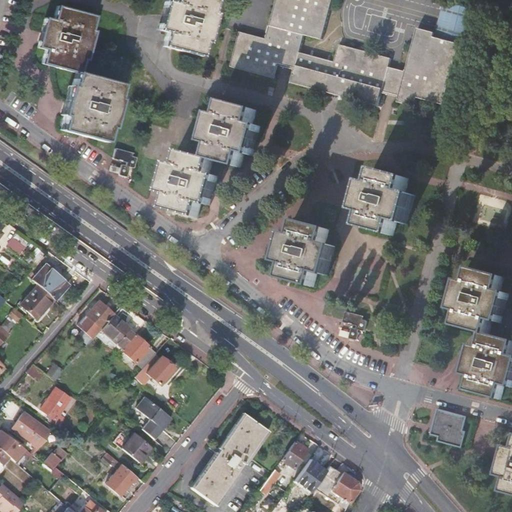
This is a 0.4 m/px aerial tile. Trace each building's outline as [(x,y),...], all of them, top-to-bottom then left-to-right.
[(163,16),(159,30),(167,33),(163,46),(201,56),(205,42),(207,43),(215,13),(211,12),(214,0),(175,0),(174,3),(167,1),(163,16)] [(241,32),(232,67),(275,79),(280,61),(288,63),(297,66),(292,84),(380,108),(384,90),(393,93),(402,95),(398,112),(416,117),(420,100),(430,102),(448,107),(464,46),(438,39),(439,35),(420,30),(408,74),(390,69),(393,60),(339,46),(334,64),(300,54),(305,36),(323,42),(333,0),(277,0),(267,39),(241,32)] [(94,17),(57,7),(53,21),(45,18),(42,29),(37,47),(45,49),(42,62),(76,72),(79,73),(83,59),(86,60),(94,32),(90,31),(94,17)] [(79,73),(76,72),(72,86),(69,85),(64,101),(61,115),(64,116),(61,129),(105,142),(109,128),(112,129),(119,100),(116,99),(120,85),(79,73)] [(213,160),(242,168),(246,153),(254,156),(257,144),(262,127),(253,124),(256,110),(226,102),(222,116),(215,114),(207,143),(214,145),(210,160),(213,160)] [(433,122),(430,132),(441,135),(444,125),(433,122)] [(115,148),(112,160),(121,163),(118,175),(126,178),(129,167),(134,169),(137,159),(132,157),(133,154),(115,148)] [(210,160),(183,153),(180,167),(171,165),(164,193),(173,196),(169,210),(198,218),(202,203),(212,205),(215,193),(219,177),(209,174),(213,160),(210,160)] [(363,201),(360,212),(368,214),(365,229),(394,237),(398,222),(408,224),(415,196),(405,193),(409,180),(379,172),(376,186),(367,184),(363,201)] [(502,227),(508,210),(486,203),(480,220),(502,227)] [(290,232),(295,233),(298,220),(293,219),(290,232)] [(284,248),(280,263),(288,266),(285,280),(314,288),(318,273),(328,275),(335,247),(325,244),(329,230),(299,223),(295,237),(287,235),(284,248)] [(7,247),(21,253),(25,245),(11,239),(7,247)] [(37,284),(19,304),(35,319),(53,299),(54,299),(68,285),(44,264),(31,279),(37,284)] [(463,282),(454,310),(463,313),(459,326),(487,334),(489,335),(493,321),(502,324),(504,315),(510,295),(500,292),(504,279),(474,270),(470,284),(463,282)] [(77,325),(92,339),(100,329),(113,314),(98,301),(77,325)] [(21,315),(13,308),(8,314),(16,321),(21,315)] [(347,313),(344,321),(358,325),(357,328),(365,330),(367,322),(362,320),(363,317),(347,313)] [(8,314),(0,323),(0,326),(6,332),(16,321),(8,314)] [(113,314),(100,329),(121,349),(133,335),(128,331),(129,329),(113,314)] [(6,332),(0,326),(0,343),(8,334),(6,332)] [(121,349),(120,350),(141,369),(155,354),(155,353),(134,334),(133,335),(121,349)] [(511,341),(489,335),(487,334),(482,349),(474,347),(467,375),(475,377),(472,391),(502,400),(506,386),(511,387),(511,341)] [(155,354),(141,369),(134,378),(138,381),(140,380),(143,383),(149,377),(160,385),(174,369),(160,357),(159,358),(155,354)] [(38,382),(44,373),(32,364),(26,372),(38,382)] [(52,366),(46,374),(55,380),(61,372),(52,366)] [(138,381),(134,378),(130,383),(134,386),(138,381)] [(55,389),(40,410),(60,424),(64,419),(58,415),(70,399),(55,389)] [(145,397),(135,408),(149,419),(141,429),(154,439),(172,418),(145,397)] [(460,447),(464,432),(462,431),(466,418),(439,410),(432,434),(439,436),(438,440),(460,447)] [(22,413),(11,428),(36,447),(47,431),(44,429),(22,413)] [(244,414),(191,489),(213,505),(266,430),(244,414)] [(149,454),(153,448),(134,432),(121,448),(139,462),(147,452),(149,454)] [(307,450),(294,442),(281,460),(294,469),(307,450)] [(511,446),(511,449),(503,447),(500,458),(495,475),(504,478),(500,492),(511,494),(511,446)] [(1,465),(8,457),(0,450),(0,472),(4,468),(1,465)] [(61,461),(54,455),(52,453),(45,461),(53,469),(61,461)] [(113,463),(116,460),(107,453),(104,456),(113,463)] [(126,489),(136,477),(121,465),(111,477),(126,489)] [(56,467),(53,471),(52,472),(44,466),(41,470),(50,476),(51,474),(53,476),(59,470),(56,467)] [(274,470),(259,491),(264,495),(279,474),(274,470)] [(349,503),(359,489),(357,482),(342,472),(338,479),(335,477),(328,488),(349,503)] [(15,511),(24,503),(1,484),(0,484),(0,510),(1,509),(4,511),(15,511)] [(286,492),(281,498),(288,503),(293,496),(286,492)] [(288,503),(281,498),(271,511),(286,511),(291,505),(288,503)] [(101,511),(89,502),(80,511),(101,511)]
